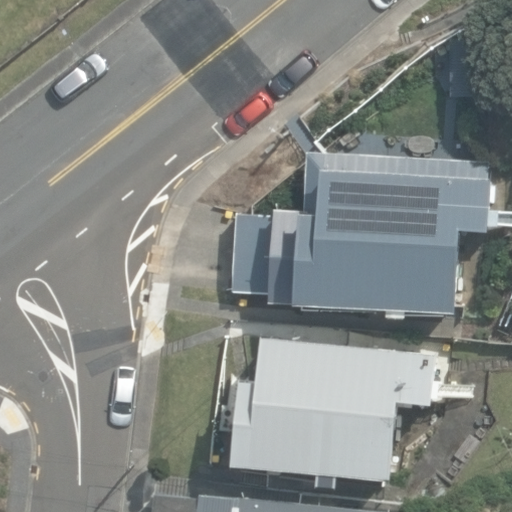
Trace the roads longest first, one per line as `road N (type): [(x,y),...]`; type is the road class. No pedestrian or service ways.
road 1 (residential): [(5,234),(295,0)]
road 2 (residential): [(80,511),(76,387),(49,299),(5,234)]
